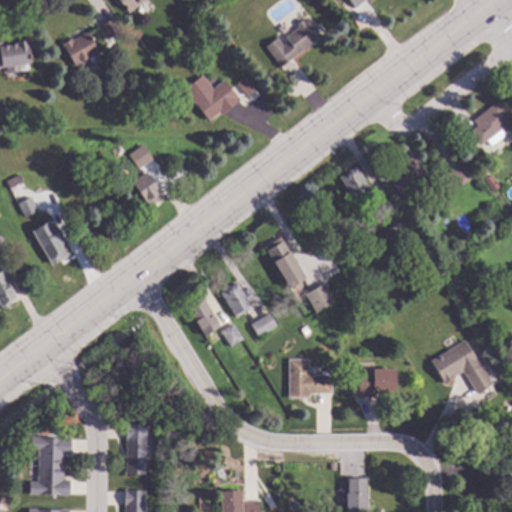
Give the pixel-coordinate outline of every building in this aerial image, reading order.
[(145,0),(127,14),(115,0),(145,0)] [(369,0),(366,3),(364,1),(353,9),(346,0),(369,0)] [(120,33),(106,41),(98,27),(112,19),(120,33)] [(320,38),(311,44),(279,68),(263,48),(275,38),(281,46),(287,42),(283,38),(297,27),(295,25),(300,21),(302,23),(306,20),(320,38)] [(97,53),(90,57),(93,62),(83,68),(80,63),(73,67),(60,44),(72,38),(73,40),(86,33),(97,53)] [(27,45),(26,45),(29,64),(16,66),(17,72),(5,74),(4,67),(0,67),(0,43),(1,47),(14,45),(13,43),(26,41),(27,45)] [(211,89),(222,81),(235,98),(236,97),(239,101),(219,117),(216,113),(206,121),(181,91),(200,76),(211,89)] [(253,88),(243,96),(234,84),(244,77),(253,88)] [(511,121),(499,130),(504,137),(490,148),(485,142),(478,148),(467,133),(475,126),(472,121),(495,102),(511,121)] [(144,115),(134,121),(130,114),(141,109),(144,115)] [(151,154),(139,163),(130,151),(133,148),(135,150),(143,144),(151,154)] [(123,153),(113,160),(108,152),(118,146),(123,153)] [(425,173),(397,194),(385,178),(412,156),(425,173)] [(471,178),(460,187),(450,174),(462,165),(471,178)] [(368,189),(352,200),(337,178),(354,167),(368,189)] [(162,197),(147,209),(128,185),(143,173),(162,197)] [(497,188),(491,193),(480,177),(487,173),(497,188)] [(21,183),(8,190),(4,182),(18,175),(21,183)] [(37,211),(23,219),(15,206),(29,198),(37,211)] [(410,234),(395,244),(386,231),(401,220),(410,234)] [(49,226),(51,226),(68,257),(50,267),(30,232),(47,222),(49,226)] [(291,261),(275,270),(263,248),(278,239),(291,261)] [(15,298),(6,303),(8,307),(0,310),(0,271),(1,271),(15,298)] [(249,307),(232,317),(218,294),(235,283),(249,307)] [(332,303),(314,313),(303,295),(321,284),(332,303)] [(218,327),(202,337),(183,307),(190,302),(193,306),(201,301),(218,327)] [(274,327),(256,338),(249,326),(267,314),(274,327)] [(241,340),(228,349),(218,333),(231,325),(241,340)] [(308,333),(303,336),(299,330),(304,327),(308,333)] [(490,385),(475,394),(461,372),(452,377),(452,379),(442,385),(428,362),(463,341),(490,385)] [(307,376),(320,376),(320,373),(328,373),(328,377),(330,377),(330,394),(307,394),(307,399),(287,399),(287,360),(307,360),(307,376)] [(394,393),(380,393),(380,395),(374,395),(374,398),(356,399),(355,370),(393,370),(394,393)] [(143,475),(124,475),(124,441),(123,441),(123,425),(144,426),(143,475)] [(69,438),(69,455),(62,455),(61,481),(68,481),(67,497),(27,496),(27,483),(35,483),(36,451),(28,451),(28,437),(69,438)] [(364,511),(345,511),(345,481),(364,481),(364,511)] [(143,511),(123,511),(123,491),(143,492),(143,511)] [(240,503),(257,503),(257,511),(219,511),(219,492),(240,492),(240,503)]
